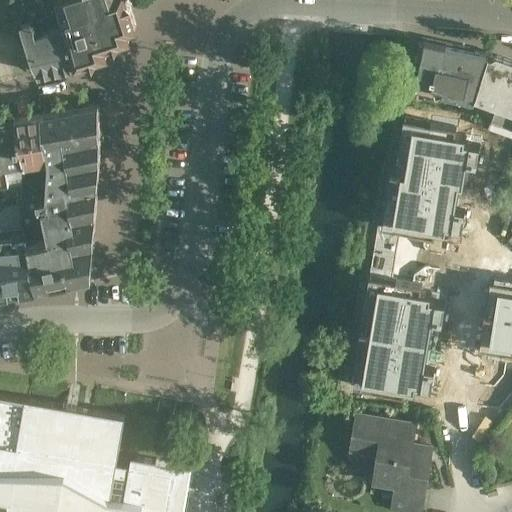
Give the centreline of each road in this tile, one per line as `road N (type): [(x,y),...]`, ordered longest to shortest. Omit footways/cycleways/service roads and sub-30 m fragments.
road 1 (residential): [(399,4),(258,1),(229,21),(216,42),(192,266),(175,300),(154,318)]
road 2 (residential): [(0,324),(154,318)]
